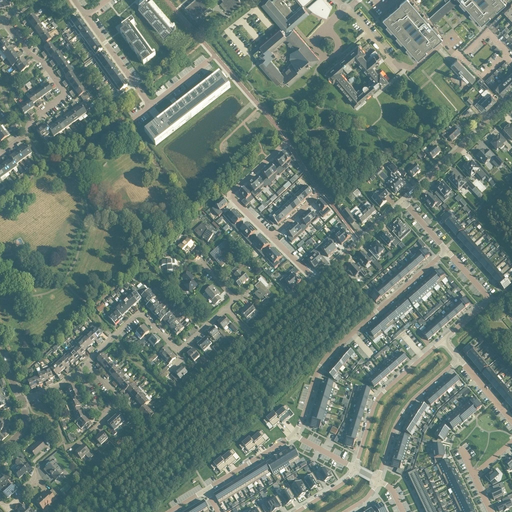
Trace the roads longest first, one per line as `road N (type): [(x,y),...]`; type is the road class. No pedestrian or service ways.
road 1 (residential): [(293,435),(324,359),(447,250)]
road 2 (residential): [(271,236),(320,191),(287,142),(228,195)]
road 3 (residential): [(87,362),(138,315),(177,352),(226,307)]
road 4 (residential): [(0,153),(66,93),(3,21)]
road 5 (residential): [(443,339),(377,398),(354,468)]
road 6 (residential): [(377,480),(407,405),(459,358)]
road 7 (residential): [(403,201),(511,98)]
road 8 (residential): [(443,339),(487,298),(447,250)]
